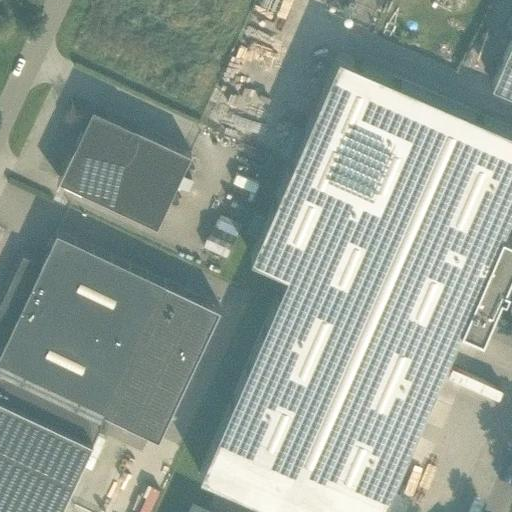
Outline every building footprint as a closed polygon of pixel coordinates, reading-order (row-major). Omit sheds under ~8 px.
[(275,16),(285,0),(260,0),(257,5),(275,16)] [(276,46),(286,23),(267,14),(256,36),(276,46)] [(511,32),(491,81),(511,90),(511,32)] [(286,271),(199,473),(288,511),(379,511),(460,326),(482,335),(511,265),(511,234),(501,230),(511,205),(511,127),(338,52),(266,218),(258,236),(250,255),(286,271)] [(58,177),(157,224),(191,151),(92,105),(58,177)] [(182,174),(178,183),(187,188),(191,178),(182,174)] [(255,213),(247,231),(258,236),(266,218),(255,213)] [(40,261),(22,252),(0,299),(0,322),(9,327),(0,346),(0,511),(55,511),(104,411),(158,437),(220,305),(56,228),(40,261)] [(202,253),(224,262),(229,249),(207,240),(202,253)]
